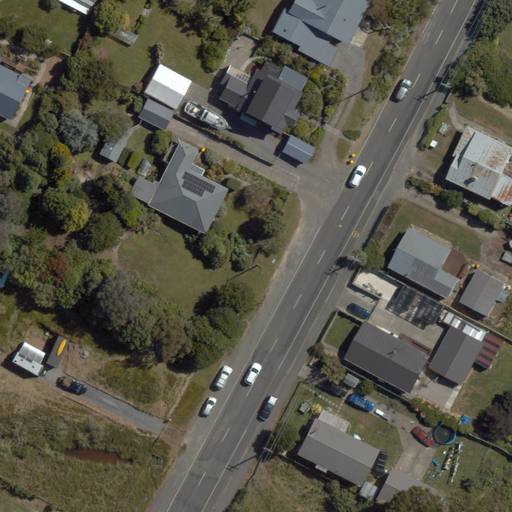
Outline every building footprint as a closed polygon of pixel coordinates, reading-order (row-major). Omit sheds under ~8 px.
[(108,5),(97,0),(64,0),(50,32),(88,49),(108,5)] [(240,0),(219,0),(235,10),(240,0)] [(368,30),(314,1),(287,52),(341,81),(368,30)] [(296,114),(235,84),(210,135),(272,165),(296,114)] [(201,114),(157,91),(138,128),(182,150),(201,114)] [(25,110),(0,97),(0,148),(4,151),(25,110)] [(96,156),(116,167),(134,133),(113,123),(96,156)] [(299,139),(289,158),(308,168),(318,149),(299,139)] [(511,193),(511,176),(458,161),(442,215),(500,232),(511,193)] [(217,218),(168,191),(140,240),(190,267),(217,218)] [(448,283),(403,260),(384,296),(430,319),(448,283)] [(509,319),(477,303),(460,335),(492,352),(509,319)] [(421,382),(359,357),(343,397),(404,422),(421,382)] [(478,379),(446,362),(424,404),(456,421),(478,379)] [(356,511),(370,483),(309,455),(284,489),(334,511),(356,511)] [(399,511),(377,501),(375,511),(399,511)]
